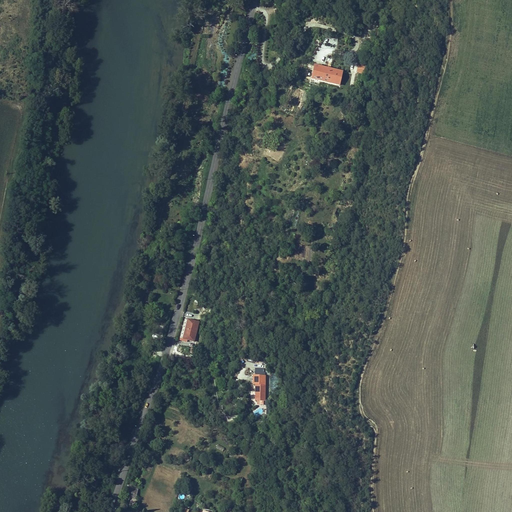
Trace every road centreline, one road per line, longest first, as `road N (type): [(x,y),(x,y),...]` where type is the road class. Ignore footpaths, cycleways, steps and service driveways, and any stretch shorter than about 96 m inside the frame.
road 1 (tertiary): [(112,511),(154,388),(249,0)]
road 2 (unknown): [(238,48),(260,62),(282,62),(324,19),(357,36)]
